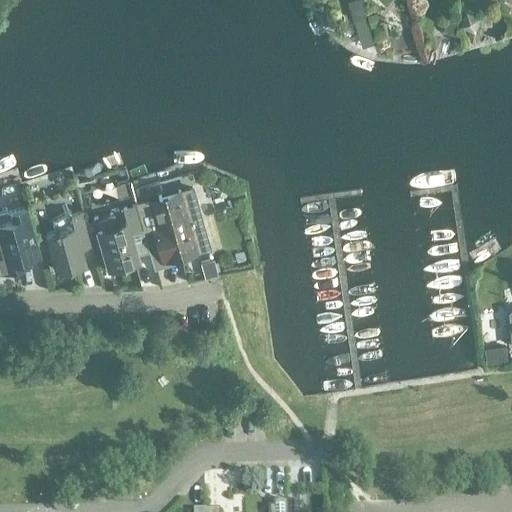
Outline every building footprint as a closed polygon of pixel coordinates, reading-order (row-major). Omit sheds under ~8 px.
[(192,187),(135,203),(154,268),(168,264),(166,258),(174,255),(175,258),(209,248),(192,187)] [(130,230),(142,227),(135,204),(123,207),(125,216),(95,225),(107,267),(138,258),(130,230)] [(40,252),(33,230),(27,206),(14,210),(16,217),(0,221),(0,269),(0,271),(29,263),(26,251),(32,249),(33,254),(40,252)] [(55,269),(85,261),(79,241),(90,238),(83,211),(70,214),(73,226),(45,233),(55,269)] [(286,511),(286,501),(284,501),(277,498),(275,502),(273,502),(273,507),(268,507),(268,511),(286,511)] [(299,511),(299,501),(286,501),(286,511),(299,511)]
